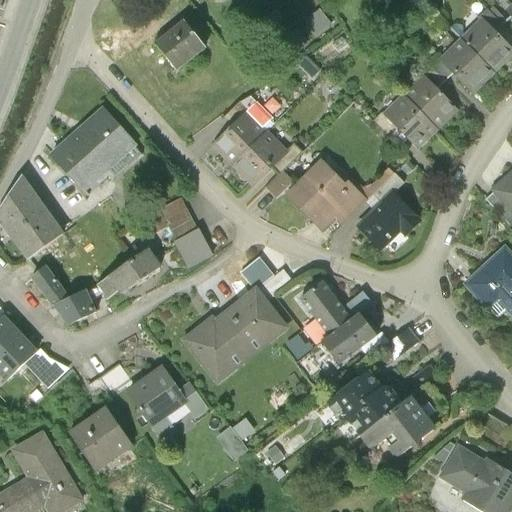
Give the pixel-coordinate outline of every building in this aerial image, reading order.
[(331,27),(321,13),(306,24),(316,38),(331,27)] [(481,21),(484,25),(496,36),(504,29),(489,13),(481,21)] [(511,53),(496,36),(484,25),(463,45),(494,77),(511,59),(511,53)] [(179,77),(208,54),(189,32),(161,54),(179,77)] [(473,97),(494,77),(463,45),(443,65),(455,77),(473,97)] [(314,69),(304,61),(297,69),(306,77),(314,69)] [(439,93),(455,77),(443,65),(439,61),(423,76),(426,80),(439,93)] [(439,93),(426,80),(406,99),(438,131),(458,112),(439,93)] [(438,131),(406,99),(386,119),(409,142),(418,151),(438,131)] [(137,149),(106,115),(53,163),(84,197),(137,149)] [(400,151),(409,142),(386,119),(382,115),(373,123),(400,151)] [(215,151),(233,170),(266,139),(247,120),(215,151)] [(284,158),(266,139),(233,170),(252,190),(284,158)] [(349,192),(324,166),(289,200),(324,235),(338,222),(343,226),(367,203),(352,188),(349,192)] [(511,170),(494,187),(496,190),(511,207),(511,170)] [(269,192),(280,203),(295,188),(284,177),(269,192)] [(375,199),(384,208),(394,198),(405,187),(396,178),(375,199)] [(62,240),(23,186),(0,222),(0,228),(27,266),(62,240)] [(506,222),(511,216),(511,207),(496,190),(486,200),(506,222)] [(421,227),(394,198),(384,208),(358,232),(379,254),(401,234),(407,240),(421,227)] [(160,213),(178,246),(199,235),(181,201),(160,213)] [(178,246),(176,247),(190,272),(213,260),(199,235),(178,246)] [(511,301),(511,252),(506,245),(466,282),(486,304),(501,290),(511,301)] [(146,254),(129,266),(106,282),(115,295),(117,298),(157,270),(146,254)] [(284,271),(256,293),(266,305),(294,283),(284,271)] [(31,282),(55,312),(68,304),(44,272),(31,282)] [(106,282),(85,296),(91,309),(115,295),(106,282)] [(307,302),(335,337),(353,327),(323,289),(307,302)] [(266,305),(256,293),(215,324),(212,321),(185,342),(216,382),(284,329),(266,305)] [(85,296),(68,304),(55,312),(67,329),(94,315),(91,309),(85,296)] [(0,357),(26,334),(9,316),(0,324),(0,357)] [(362,320),(353,327),(335,337),(324,346),(341,368),(377,339),(362,320)] [(419,341),(408,329),(384,348),(395,361),(419,341)] [(42,352),(26,334),(0,357),(0,366),(12,380),(42,352)] [(186,397),(163,363),(127,388),(150,422),(186,397)] [(108,391),(127,379),(118,365),(99,377),(108,391)] [(347,419),(349,418),(385,390),(368,367),(330,396),(347,419)] [(390,387),(385,390),(349,418),(364,439),(405,408),(390,387)] [(436,431),(414,401),(405,408),(364,439),(373,450),(385,441),(399,459),(436,431)] [(132,445),(105,406),(68,433),(95,471),(132,445)] [(238,436),(251,430),(246,420),(215,434),(225,456),(243,448),(238,436)] [(14,447),(31,476),(45,502),(50,511),(57,511),(81,498),(42,431),(14,447)] [(439,477),(467,494),(484,462),(458,446),(439,477)] [(511,475),(486,459),(484,462),(467,494),(462,501),(479,511),(507,511),(511,504),(511,475)] [(28,511),(45,502),(31,476),(0,494),(0,511),(28,511)]
